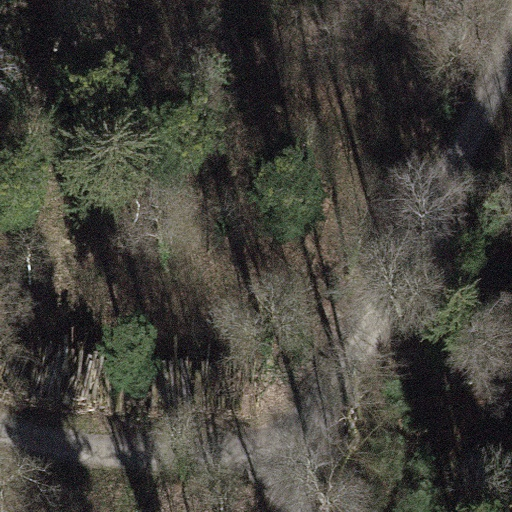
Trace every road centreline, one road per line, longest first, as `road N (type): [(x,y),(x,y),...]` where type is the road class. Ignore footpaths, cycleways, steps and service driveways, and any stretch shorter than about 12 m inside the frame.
road 1 (track): [(320,460),(511,23)]
road 2 (track): [(0,425),(130,455),(320,460)]
